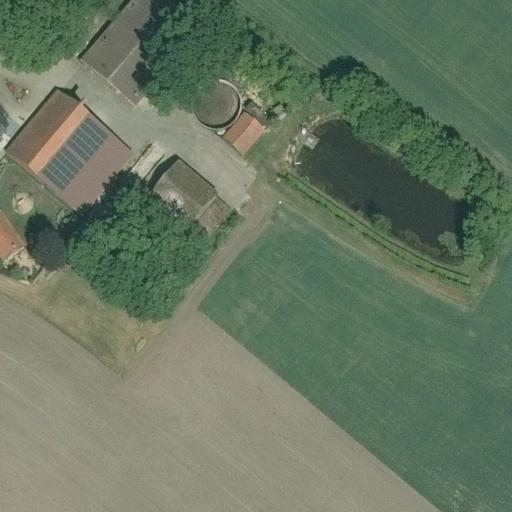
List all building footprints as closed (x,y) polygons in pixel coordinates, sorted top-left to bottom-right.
[(161,0),(133,0),(77,65),(128,109),(196,30),(161,0)] [(57,108),(15,160),(47,185),(89,133),(57,108)] [(232,128),(241,135),(252,122),(244,115),(232,128)] [(241,137),(231,129),(220,142),(242,161),(264,134),(252,124),(241,137)] [(174,175),(152,205),(193,236),(215,206),(174,175)] [(0,214),(0,263),(22,254),(4,213),(0,214)]
